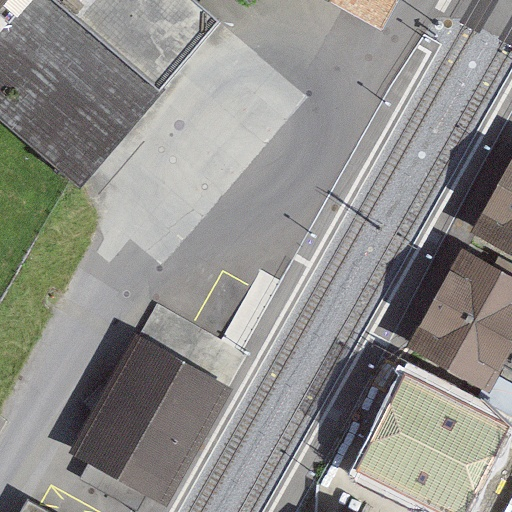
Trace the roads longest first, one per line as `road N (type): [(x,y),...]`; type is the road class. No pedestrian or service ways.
road 1 (residential): [(0,490),(124,269),(244,144)]
road 2 (residential): [(511,144),(325,511)]
